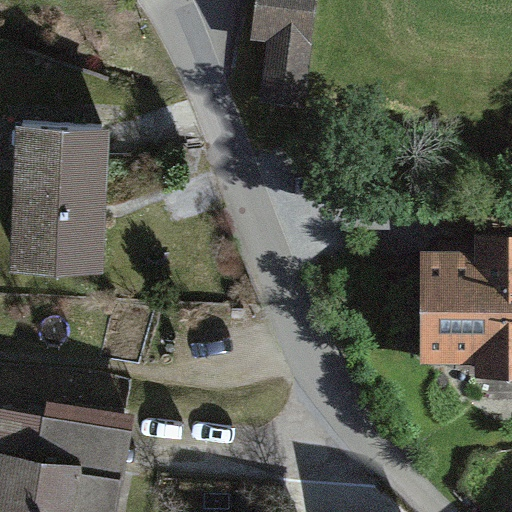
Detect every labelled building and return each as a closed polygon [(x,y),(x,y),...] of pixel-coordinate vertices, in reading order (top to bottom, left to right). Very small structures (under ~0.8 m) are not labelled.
[(321,0),(257,0),(253,35),(272,37),(264,98),(308,104),(321,0)] [(111,119),(18,114),(10,264),(103,269),(106,214),(111,119)] [(482,243),(425,243),(426,356),(479,355),(479,372),(511,371),(511,225),(482,226),(482,243)] [(0,445),(41,452),(48,412),(0,402),(0,445)] [(48,412),(41,452),(82,460),(81,468),(125,476),(133,427),(48,412)] [(41,452),(0,445),(0,511),(118,511),(125,476),(81,468),(82,460),(41,452)]
